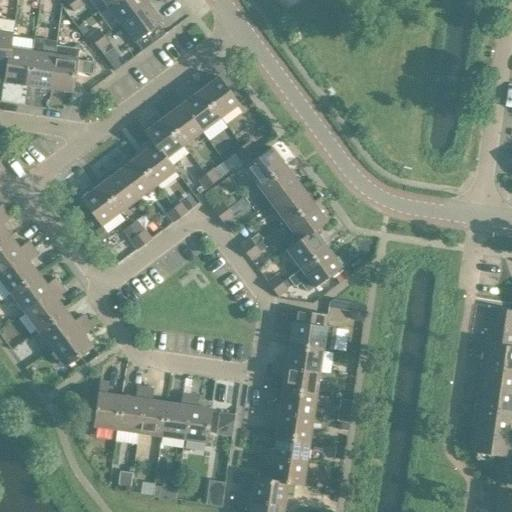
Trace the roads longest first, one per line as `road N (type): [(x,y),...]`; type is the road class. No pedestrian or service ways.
road 1 (tertiary): [(477,217),(410,208),(366,188),(241,25)]
road 2 (residential): [(268,301),(256,373),(245,372),(140,358),(97,302),(102,285)]
road 3 (residential): [(268,301),(200,215),(102,285)]
road 4 (residential): [(477,217),(510,0)]
road 5 (residential): [(92,132),(241,25)]
road 6 (residential): [(102,285),(29,184)]
